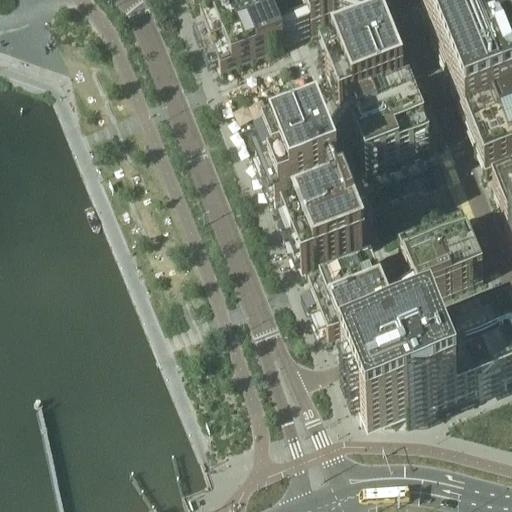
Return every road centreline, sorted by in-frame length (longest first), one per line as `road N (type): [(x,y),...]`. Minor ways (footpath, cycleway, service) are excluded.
road 1 (residential): [(264,337),(128,0)]
road 2 (residential): [(395,0),(511,291)]
road 3 (residential): [(511,300),(297,388)]
road 4 (secondary): [(511,505),(394,484),(352,495)]
road 5 (residential): [(352,495),(297,388)]
